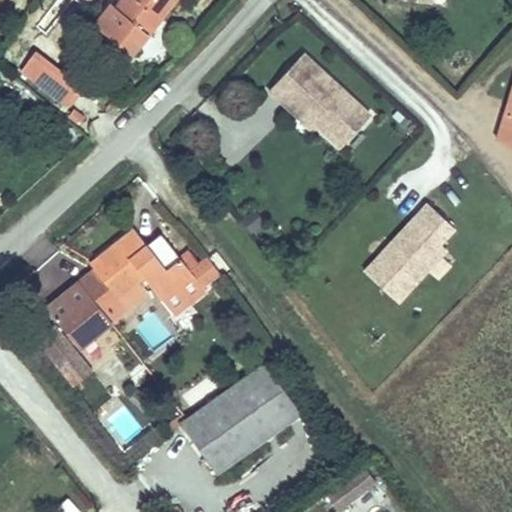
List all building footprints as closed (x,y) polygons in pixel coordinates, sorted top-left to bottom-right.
[(122,0),(114,13),(140,33),(163,27),(172,16),(168,13),(177,0),(122,0)] [(152,42),(163,27),(140,33),(152,42)] [(65,106),(83,83),(36,47),(18,70),(65,106)] [(383,118),(316,56),(283,93),(323,130),(327,126),(337,135),(353,151),(383,118)] [(93,82),(80,96),(111,118),(123,104),(93,82)] [(337,135),(327,126),(323,130),(333,139),(337,135)] [(400,256),(395,251),(369,278),(402,308),(451,256),(445,250),(459,235),(433,210),(418,226),(423,232),(400,256)] [(134,218),(98,247),(124,282),(149,262),(167,283),(196,259),(166,219),(145,234),(134,218)] [(418,226),(395,251),(400,256),(423,232),(418,226)] [(194,268),(207,284),(222,272),(209,256),(194,268)] [(53,294),(84,332),(116,307),(85,267),(53,294)] [(32,332),(77,383),(96,366),(50,316),(32,332)] [(187,407),(223,460),(310,404),(274,350),(187,407)] [(379,471),(366,453),(322,484),(336,501),(379,471)]
